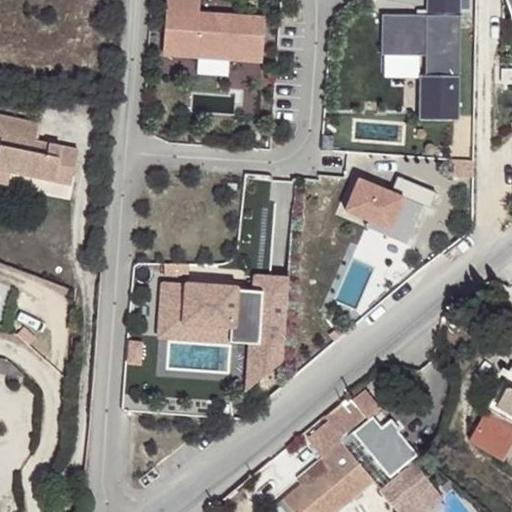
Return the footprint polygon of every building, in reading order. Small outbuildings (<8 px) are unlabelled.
[(201,0),(168,0),(165,49),(265,55),(267,15),(201,11),(201,0)] [(462,0),(427,0),(427,10),(384,10),(384,49),(427,50),(428,69),(421,69),(421,114),(462,114),(462,0)] [(45,136),(0,125),(0,146),(6,148),(3,158),(1,169),(0,171),(0,193),(12,196),(14,185),(59,194),(61,185),(76,188),(82,163),(41,154),(45,136)] [(477,155),(456,154),(455,172),(477,173),(477,155)] [(363,174),(349,205),(373,215),(394,224),(392,231),(411,239),(427,200),(434,203),(440,187),(402,172),(395,187),(363,174)] [(76,188),(61,185),(59,194),(74,198),(76,188)] [(392,231),(394,224),(373,215),(370,222),(392,231)] [(258,287),(192,283),(189,318),(235,320),(234,338),(252,339),(260,339),(257,381),(288,356),(291,296),(284,296),(286,273),(267,272),(266,287),(258,287)] [(258,287),(266,287),(267,272),(259,272),(258,287)] [(286,273),(284,296),(291,296),(293,274),(286,273)] [(189,318),(192,283),(166,281),(163,334),(234,338),(235,320),(189,318)] [(152,339),(135,338),(134,360),(151,361),(152,339)] [(257,381),(260,339),(252,339),(249,387),(257,381)] [(0,367),(26,371),(7,353),(0,352),(0,367)] [(511,387),(497,413),(492,411),(476,439),(507,457),(506,460),(511,463),(511,387)] [(338,444),(362,423),(345,402),(321,423),(338,444)] [(343,511),(372,488),(338,448),(293,485),(298,490),(272,511),(343,511)] [(411,471),(378,498),(389,511),(430,511),(440,505),(411,471)]
